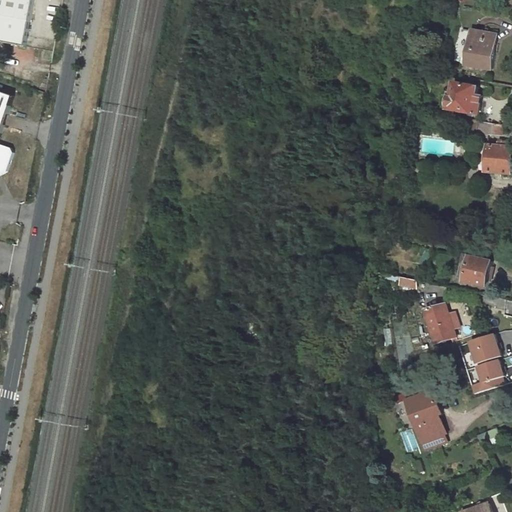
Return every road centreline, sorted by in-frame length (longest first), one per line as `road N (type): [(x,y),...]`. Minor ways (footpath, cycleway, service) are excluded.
road 1 (track): [(85,511),(196,0)]
road 2 (unclassified): [(3,437),(83,0)]
